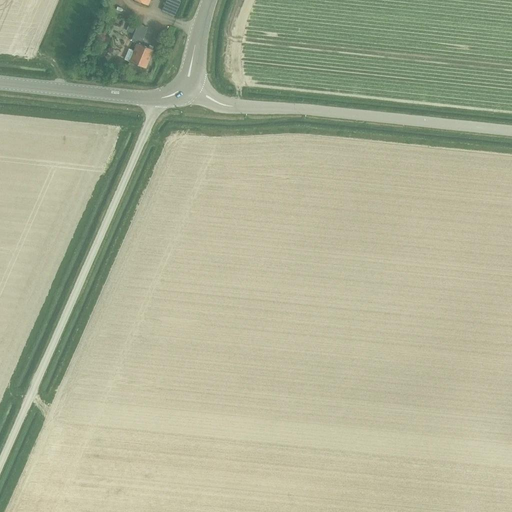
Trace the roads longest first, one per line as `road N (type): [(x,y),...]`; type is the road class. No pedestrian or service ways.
road 1 (unclassified): [(0,464),(157,99)]
road 2 (tertiary): [(511,131),(223,105),(184,85)]
road 3 (tertiary): [(157,99),(0,82)]
